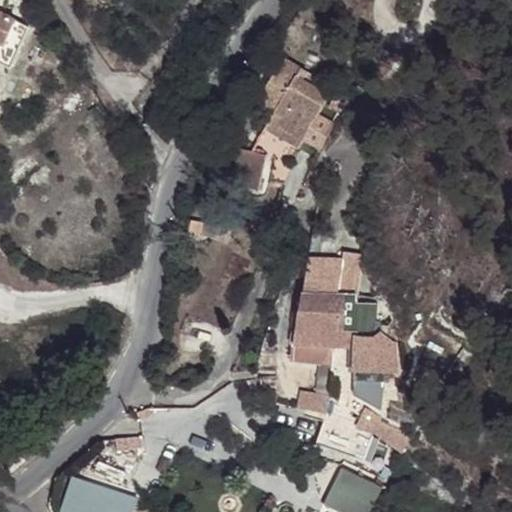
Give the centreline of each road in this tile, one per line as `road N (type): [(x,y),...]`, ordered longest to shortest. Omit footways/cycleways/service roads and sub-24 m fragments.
road 1 (residential): [(269,0),(194,125),(148,288)]
road 2 (residential): [(148,288),(141,371),(28,478),(18,505)]
road 3 (residential): [(0,302),(148,288)]
